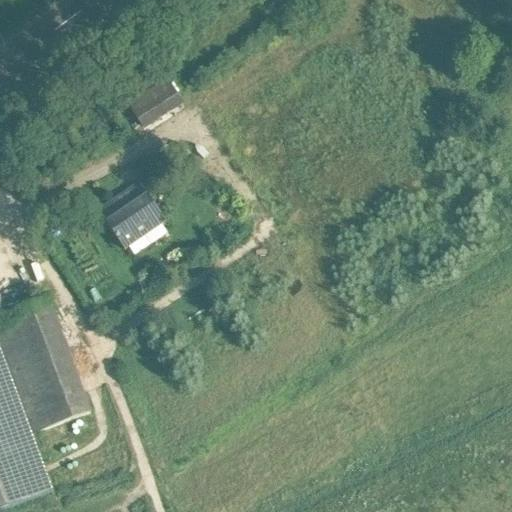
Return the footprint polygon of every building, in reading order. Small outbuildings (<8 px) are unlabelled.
[(379,142),(425,112),(359,11),(222,99),(208,136),(239,183),(260,191),(286,175),(325,189),(329,196),(315,205),(314,207),(283,227),(293,242),(318,226),(323,213),(331,217),(337,212),(346,189),(335,185),(340,172),(376,149),(379,142)] [(254,18),(220,20),(221,40),(254,38),(254,18)] [(481,33),(455,51),(465,64),(490,46),(481,33)] [(142,97),(155,117),(180,101),(167,81),(142,97)] [(99,211),(107,223),(107,224),(125,250),(166,222),(148,195),(147,196),(139,184),(99,211)] [(0,317),(0,340),(35,434),(91,414),(49,300),(0,317)] [(0,511),(54,493),(0,344),(0,511)]
